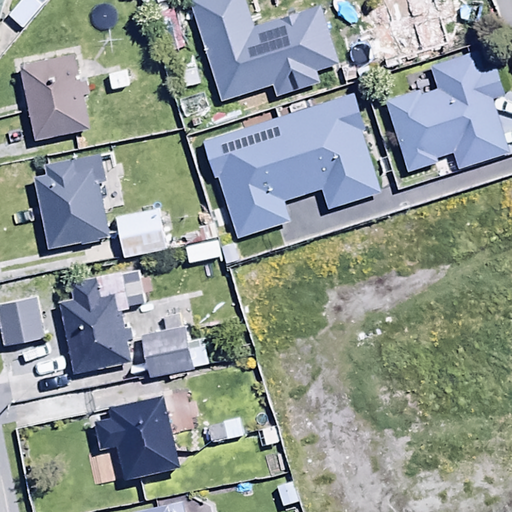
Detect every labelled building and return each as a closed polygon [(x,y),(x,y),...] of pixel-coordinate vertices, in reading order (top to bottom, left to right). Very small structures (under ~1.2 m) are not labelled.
[(48,4),(43,0),(25,0),(9,20),(23,32),(48,4)] [(153,0),(157,8),(180,0),(202,0),(207,12),(239,0),(153,0)] [(322,2),(311,5),(309,0),(275,0),(291,48),(333,35),(322,2)] [(451,51),(444,29),(454,26),(446,1),(436,4),(434,0),(380,0),(375,2),(378,10),(364,15),(384,73),(451,51)] [(502,98),(493,70),(482,74),(476,55),(428,70),(436,96),(422,101),(420,96),(385,106),(406,177),(439,167),(438,162),(455,157),(459,171),(507,157),(491,101),(502,98)] [(88,137),(82,103),(89,101),(86,84),(79,85),(75,63),(21,73),(34,147),(88,137)] [(217,66),(202,70),(211,100),(226,96),(217,66)] [(138,74),(108,79),(110,95),(141,90),(138,74)] [(327,215),(380,199),(352,100),(204,144),(215,182),(219,181),(236,241),(287,227),(280,204),(321,192),(327,215)] [(109,242),(99,190),(105,189),(98,158),(45,169),(47,179),(33,182),(47,254),(109,242)] [(511,179),(383,219),(398,267),(511,231),(511,179)] [(159,215),(116,221),(122,263),(165,256),(159,215)] [(239,279),(242,295),(281,286),(277,269),(239,279)] [(75,304),(59,308),(75,380),(131,368),(117,299),(101,303),(97,284),(72,289),(75,304)] [(39,302),(0,307),(0,336),(2,351),(45,345),(39,302)] [(147,382),(194,372),(209,370),(205,349),(190,352),(183,314),(161,319),(165,337),(140,342),(147,382)] [(418,445),(396,451),(410,502),(511,472),(511,334),(395,367),(418,445)] [(194,372),(147,382),(151,402),(198,393),(194,372)] [(118,451),(125,487),(178,476),(163,402),(108,413),(110,423),(92,427),(98,455),(118,451)]
